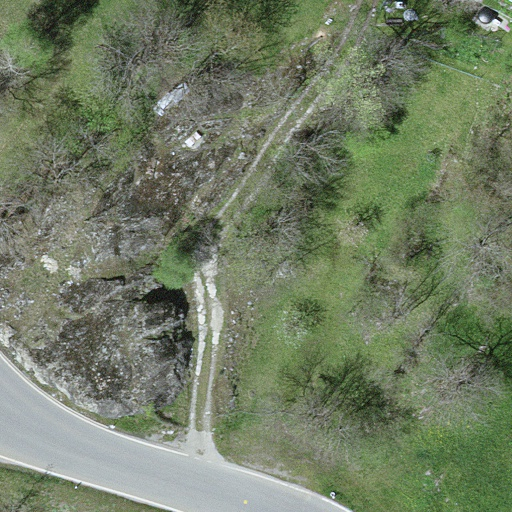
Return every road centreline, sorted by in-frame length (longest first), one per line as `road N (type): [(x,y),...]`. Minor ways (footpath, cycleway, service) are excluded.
road 1 (track): [(214,496),(204,383),(266,164),(313,59),(352,0)]
road 2 (tertiary): [(0,417),(257,511)]
